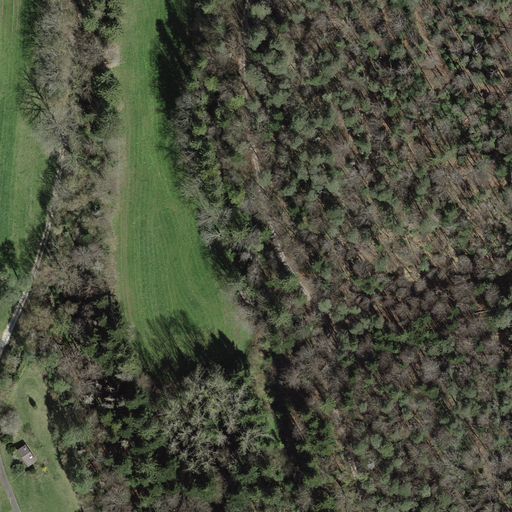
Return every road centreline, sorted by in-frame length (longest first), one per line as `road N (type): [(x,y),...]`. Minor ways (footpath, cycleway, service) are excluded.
road 1 (track): [(250,0),(243,62),(254,153),(280,250),(327,328),(336,418),(364,511)]
road 2 (track): [(69,0),(60,155),(0,352)]
